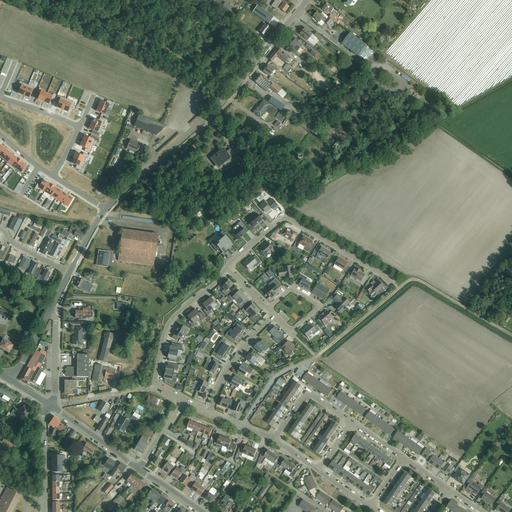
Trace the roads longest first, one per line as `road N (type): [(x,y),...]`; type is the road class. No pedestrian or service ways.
road 1 (tertiary): [(106,209),(212,113),(306,0)]
road 2 (residential): [(390,279),(288,217),(225,267)]
road 3 (residential): [(181,401),(155,381),(163,335),(225,267)]
road 4 (residential): [(0,97),(79,126),(53,176)]
road 5 (residential): [(273,315),(290,331),(315,303),(290,289),(267,309)]
